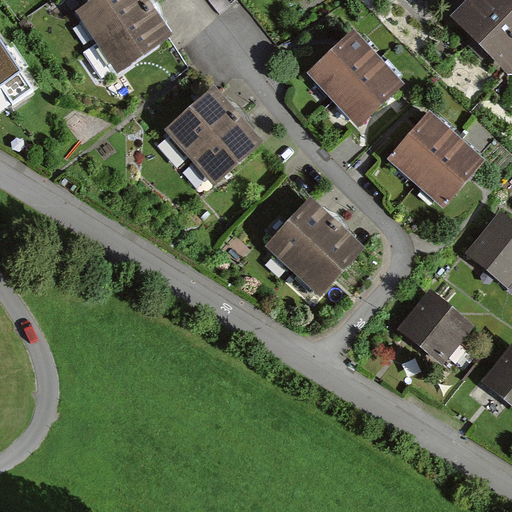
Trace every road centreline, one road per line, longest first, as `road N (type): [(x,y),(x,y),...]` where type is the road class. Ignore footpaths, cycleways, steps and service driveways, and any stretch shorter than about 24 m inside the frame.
road 1 (residential): [(315,369),(398,267),(398,240),(224,48)]
road 2 (residential): [(0,176),(315,369)]
road 3 (residential): [(315,369),(511,488)]
road 4 (residential): [(0,287),(38,346),(46,381),(44,413),(0,466)]
